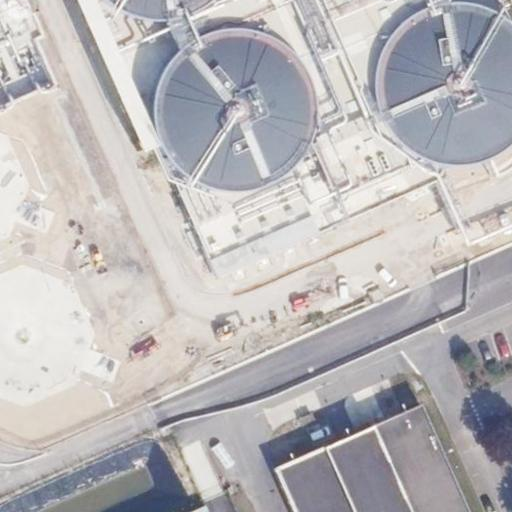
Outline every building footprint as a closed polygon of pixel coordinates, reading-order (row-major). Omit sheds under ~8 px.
[(95,0),(99,11),(150,26),(215,2),(215,0),(95,0)] [(387,131),(429,169),(483,166),(481,146),(501,145),(511,133),(511,51),(477,21),(447,22),(437,34),(437,39),(429,32),(430,52),(414,53),(398,72),(387,72),(374,86),(381,92),(382,101),(397,84),(399,130),(387,131)] [(154,111),(177,174),(308,127),(279,49),(250,59),(241,35),(187,54),(191,67),(156,79),(166,107),(154,111)] [(0,105),(52,82),(31,36),(0,50),(0,105)] [(511,280),(439,308),(448,331),(511,305),(511,280)] [(468,511),(421,403),(273,467),(292,511),(468,511)] [(202,499),(220,491),(199,441),(180,449),(202,499)] [(150,442),(0,494),(0,511),(154,511),(149,495),(142,498),(135,477),(159,468),(150,442)] [(181,481),(149,491),(154,509),(186,499),(181,481)]
